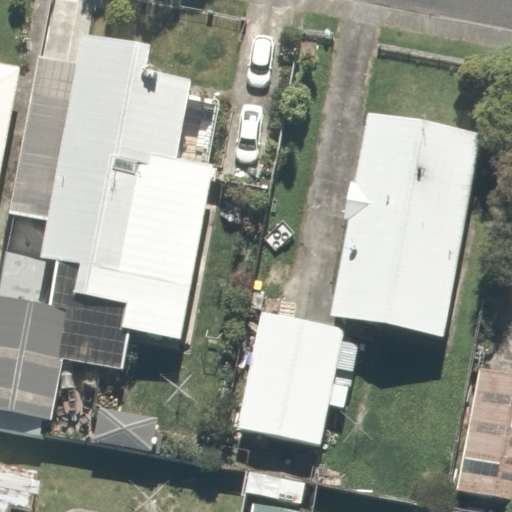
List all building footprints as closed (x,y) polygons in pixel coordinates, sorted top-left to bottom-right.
[(76,64),(44,58),(15,213),(55,221),(46,268),(79,274),(73,302),(128,312),(123,337),(180,347),(213,173),(179,167),(193,93),(147,85),(153,52),(81,38),(76,64)] [(0,191),(25,77),(0,71),(0,191)] [(443,342),(479,135),(362,114),(325,322),(443,342)] [(67,321),(0,309),(0,435),(44,443),(67,321)] [(342,336),(256,320),(233,442),(318,459),(342,336)] [(511,348),(473,343),(450,493),(511,502),(511,348)] [(0,511),(36,511),(43,468),(0,461),(0,511)]
